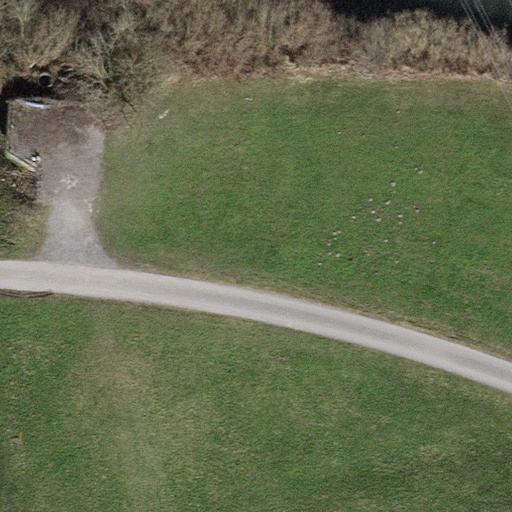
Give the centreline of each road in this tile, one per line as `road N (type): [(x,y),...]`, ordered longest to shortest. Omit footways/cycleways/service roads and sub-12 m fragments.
road 1 (track): [(511,375),(277,309),(0,271)]
road 2 (track): [(65,276),(72,196),(110,126)]
